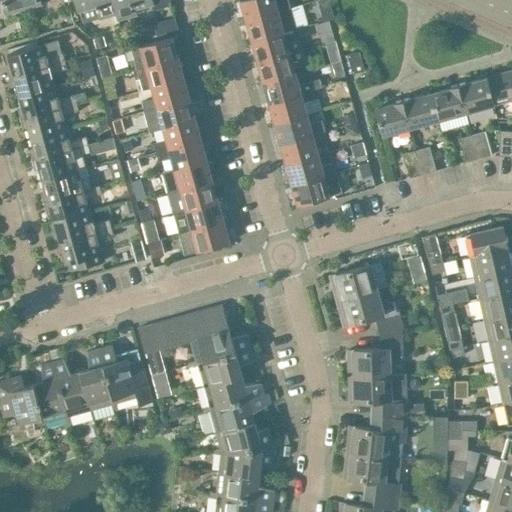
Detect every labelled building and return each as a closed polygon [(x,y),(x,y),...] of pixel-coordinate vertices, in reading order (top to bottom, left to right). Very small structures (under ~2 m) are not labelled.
[(1,0),(5,14),(23,9),(20,0),(1,0)] [(20,0),(23,9),(40,4),(39,0),(20,0)] [(99,18),(116,14),(117,13),(113,0),(75,0),(78,10),(96,5),(99,18)] [(116,14),(118,19),(136,14),(134,9),(151,4),(152,10),(171,5),(169,0),(113,0),(117,13),(116,14)] [(239,0),(245,21),(290,8),(287,0),(239,0)] [(251,41),(283,32),(296,29),(290,8),(245,21),(251,41)] [(251,41),(257,62),(302,49),(299,40),(286,43),(283,32),(251,41)] [(133,70),(177,58),(171,37),(132,48),(135,60),(130,61),(133,70)] [(6,70),(8,76),(64,61),(62,53),(46,57),(43,44),(7,54),(11,69),(6,70)] [(257,62),(263,82),(295,73),(291,62),(304,58),(302,49),(257,62)] [(347,55),(352,73),(364,70),(359,52),(347,55)] [(151,87),(183,78),(177,58),(133,70),(135,79),(140,78),(143,89),(151,87)] [(14,81),(18,96),(54,86),(51,73),(67,69),(64,61),(8,76),(10,83),(14,81)] [(509,100),(511,101),(511,70),(486,78),(493,105),(509,100)] [(263,82),(268,102),(313,90),(310,81),(298,84),(295,73),(263,82)] [(144,111),(189,98),(183,78),(151,87),(154,98),(141,102),(144,111)] [(466,112),(493,105),(486,78),(458,85),(466,112)] [(438,120),(466,112),(458,85),(430,93),(438,120)] [(18,112),(20,118),(76,102),(74,94),(58,99),(54,86),(18,96),(23,111),(18,112)] [(268,102),(274,123),(306,114),(303,102),(316,99),(313,90),(268,102)] [(410,128),(438,120),(430,93),(403,101),(410,128)] [(162,128),(194,119),(189,98),(144,111),(147,120),(159,117),(162,128)] [(382,136),(410,128),(403,101),(374,109),(382,136)] [(26,123),(30,138),(66,128),(62,115),(78,111),(76,102),(20,118),(21,124),(26,123)] [(274,123),(280,143),(324,131),(321,119),(309,123),(306,114),(274,123)] [(155,152),(200,139),(194,119),(162,128),(166,139),(153,143),(155,152)] [(30,153),(31,160),(63,151),(88,144),(85,136),(70,140),(66,128),(30,138),(34,152),(30,153)] [(280,143),(286,163),(318,155),(314,143),(327,140),(324,131),(280,143)] [(472,135),(478,158),(491,155),(485,131),(472,135)] [(498,155),(511,156),(511,131),(500,131),(498,155)] [(458,138),(465,162),(478,158),(472,135),(458,138)] [(174,169),(206,160),(200,139),(155,152),(158,161),(171,157),(174,169)] [(63,151),(31,160),(33,166),(38,165),(42,179),(78,169),(85,167),(82,154),(90,152),(88,144),(63,151)] [(416,150),(423,174),(436,170),(429,146),(416,150)] [(403,154),(410,178),(423,174),(416,150),(403,154)] [(286,163),(291,184),(336,171),(333,162),(321,166),(318,155),(286,163)] [(206,160),(174,169),(161,172),(167,193),(212,180),(206,160)] [(392,166),(395,177),(401,175),(398,164),(392,166)] [(41,195),(43,201),(99,186),(97,178),(81,182),(78,169),(42,179),(46,194),(41,195)] [(291,184),(297,205),(342,192),(336,171),(291,184)] [(173,213),(217,200),(212,180),(167,193),(173,213)] [(49,206),(53,221),(89,211),(86,198),(101,194),(99,186),(43,201),(45,208),(49,206)] [(178,233),(223,221),(217,200),(173,213),(178,233)] [(53,237),(55,243),(111,227),(109,219),(93,224),(89,211),(53,221),(57,235),(53,237)] [(184,254),(197,251),(229,242),(223,221),(178,233),(184,254)] [(464,234),(469,256),(507,247),(502,226),(464,234)] [(61,248),(65,263),(67,262),(70,270),(103,261),(97,240),(113,235),(111,227),(55,243),(56,249),(61,248)] [(469,256),(474,277),(511,268),(507,247),(469,256)] [(427,257),(430,265),(443,262),(441,253),(427,257)] [(407,258),(414,282),(426,279),(420,255),(407,258)] [(430,265),(432,274),(445,270),(443,262),(430,265)] [(330,275),(337,300),(376,289),(369,264),(330,275)] [(474,277),(479,298),(511,290),(511,268),(474,277)] [(375,317),(379,332),(402,329),(404,328),(398,310),(397,310),(394,301),(380,305),(376,289),(337,300),(344,325),(375,317)] [(511,290),(479,298),(484,319),(511,312),(511,290)] [(438,298),(440,307),(453,304),(451,295),(438,298)] [(217,332),(229,328),(222,304),(210,308),(217,332)] [(440,307),(441,315),(455,312),(453,304),(440,307)] [(198,311),(205,335),(217,332),(210,308),(198,311)] [(186,314),(193,338),(205,335),(198,311),(186,314)] [(511,312),(484,319),(488,340),(511,334),(511,312)] [(190,339),(193,338),(186,314),(174,318),(181,341),(190,339)] [(169,345),(181,341),(174,318),(162,321),(169,345)] [(157,348),(169,345),(162,321),(150,324),(157,348)] [(145,352),(157,348),(150,324),(138,328),(145,352)] [(190,339),(196,360),(197,362),(251,347),(247,333),(231,338),(229,328),(217,332),(205,335),(193,338),(190,339)] [(348,350),(349,376),(389,374),(389,358),(403,358),(402,329),(379,332),(380,348),(348,350)] [(511,334),(488,340),(493,361),(511,356),(511,334)] [(447,340),(449,349),(462,346),(461,337),(447,340)] [(114,403),(111,404),(112,407),(117,406),(116,402),(137,396),(139,404),(151,401),(152,401),(137,348),(115,354),(112,345),(98,348),(114,403)] [(449,349),(451,357),(464,354),(462,346),(449,349)] [(197,364),(203,385),(241,375),(239,365),(254,358),(251,347),(197,362),(196,360),(192,361),(193,365),(197,364)] [(80,371),(90,409),(111,404),(114,403),(98,348),(87,352),(89,368),(80,371)] [(511,356),(493,361),(498,382),(511,379),(511,356)] [(67,416),(65,417),(66,420),(71,419),(70,415),(90,409),(80,371),(70,374),(63,358),(52,361),(67,416)] [(33,384),(44,422),(65,417),(67,416),(52,361),(41,364),(43,381),(33,384)] [(405,373),(389,374),(349,376),(350,402),(373,401),(372,415),(406,416),(407,416),(405,373)] [(16,412),(20,429),(44,422),(33,384),(24,386),(21,375),(0,380),(0,402),(4,416),(16,412)] [(203,385),(209,406),(209,408),(264,393),(261,382),(244,384),(241,375),(203,385)] [(511,379),(498,382),(503,403),(511,401),(511,379)] [(454,389),(467,389),(468,381),(454,380),(454,389)] [(454,398),(467,398),(467,389),(454,389),(454,398)] [(210,411),(216,432),(254,421),(252,412),(267,405),(264,393),(209,408),(209,406),(205,407),(205,409),(206,412),(210,411)] [(511,401),(503,403),(508,425),(511,423),(511,401)] [(350,426),(347,452),(387,456),(401,457),(406,416),(372,415),(372,428),(350,426)] [(216,432),(220,448),(221,451),(274,447),(268,427),(257,430),(254,421),(216,432)] [(448,429),(461,429),(461,421),(448,421),(448,429)] [(448,438),(461,438),(461,429),(448,429),(448,438)] [(501,458),(511,461),(511,437),(508,437),(501,458)] [(221,454),(219,471),(259,475),(260,466),(272,467),(274,447),(221,451),(220,448),(216,449),(217,454),(221,454)] [(365,492),(397,496),(398,496),(400,483),(398,483),(399,473),(401,457),(387,456),(347,452),(344,477),(366,480),(365,492)] [(495,479),(511,483),(511,461),(501,458),(495,479)] [(451,468),(465,470),(466,461),(453,459),(451,468)] [(450,476),(463,478),(465,470),(451,468),(450,476)] [(219,471),(216,493),(216,495),(272,502),(274,489),(258,485),(259,475),(219,471)] [(489,500),(511,506),(511,483),(495,479),(489,500)] [(216,497),(214,511),(271,511),(272,502),(216,495),(216,493),(212,492),(212,497),(216,497)] [(339,511),(394,511),(397,496),(365,492),(364,505),(341,502),(339,511)] [(485,511),(511,511),(511,506),(489,500),(485,511)] [(444,510),(455,511),(457,511),(459,504),(445,502),(444,510)]
